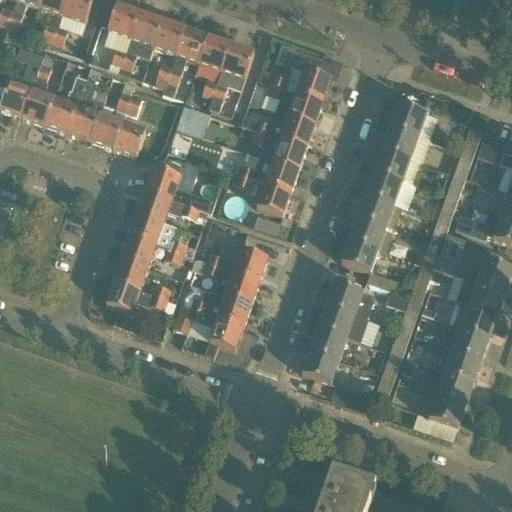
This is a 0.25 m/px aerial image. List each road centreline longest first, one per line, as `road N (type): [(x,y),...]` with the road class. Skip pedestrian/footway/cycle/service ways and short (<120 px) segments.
road 1 (residential): [(258,407),(393,38)]
road 2 (residential): [(501,493),(258,407)]
road 3 (residential): [(66,334),(103,202),(91,184),(45,164),(23,157),(0,164)]
road 4 (residential): [(258,407),(66,334)]
road 5 (residential): [(511,80),(393,38)]
